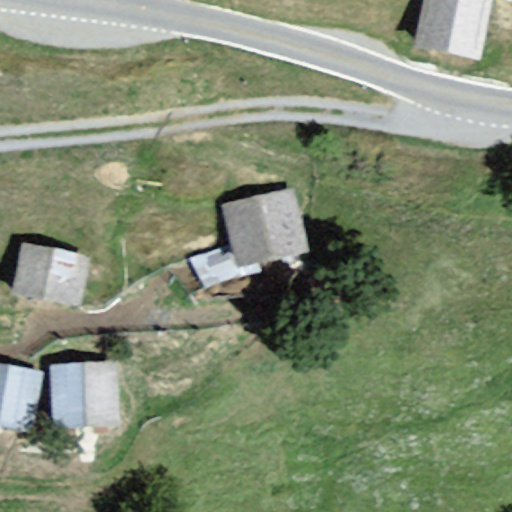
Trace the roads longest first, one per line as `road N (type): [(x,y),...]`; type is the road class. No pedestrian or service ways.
road 1 (track): [(497,111),(280,115),(0,140)]
road 2 (tertiary): [(511,113),(242,31),(73,0)]
